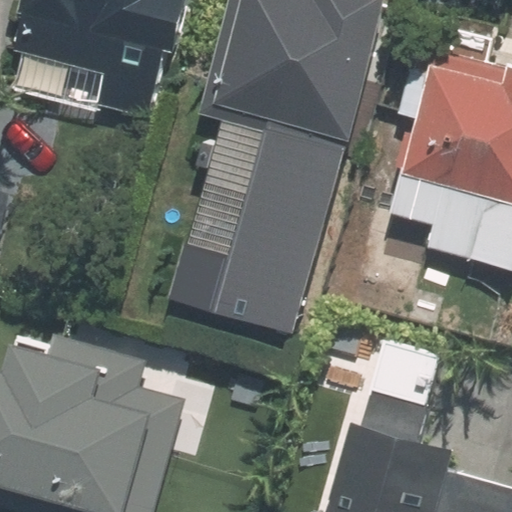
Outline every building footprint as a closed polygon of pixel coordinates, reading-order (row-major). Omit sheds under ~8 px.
[(182,52),(195,0),(36,0),(34,9),(39,11),(28,50),(115,76),(107,102),(152,115),(170,48),(182,52)] [(397,0),(257,0),(230,103),(235,104),(223,150),(251,158),(241,192),(329,217),(351,136),(358,139),(397,0)] [(511,68),(435,47),(417,112),(428,115),(400,214),(442,227),(439,243),(511,263),(511,68)] [(0,188),(0,258),(19,194),(0,188)] [(196,332),(219,251),(145,230),(122,311),(196,332)] [(0,501),(38,511),(160,511),(192,400),(146,387),(154,360),(65,335),(61,350),(29,340),(20,368),(0,362),(0,501)] [(427,438),(436,407),(380,390),(371,422),(370,422),(343,511),(511,511),(511,489),(459,474),(466,450),(427,438)]
